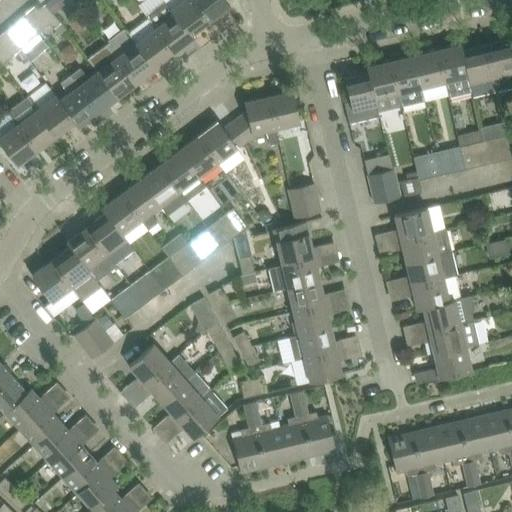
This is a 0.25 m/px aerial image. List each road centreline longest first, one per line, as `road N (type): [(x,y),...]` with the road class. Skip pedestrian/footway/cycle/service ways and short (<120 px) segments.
road 1 (residential): [(394,387),(312,39)]
road 2 (residential): [(199,501),(0,284)]
road 3 (residential): [(35,214),(65,179),(233,60),(268,48)]
road 4 (residential): [(312,39),(475,0)]
